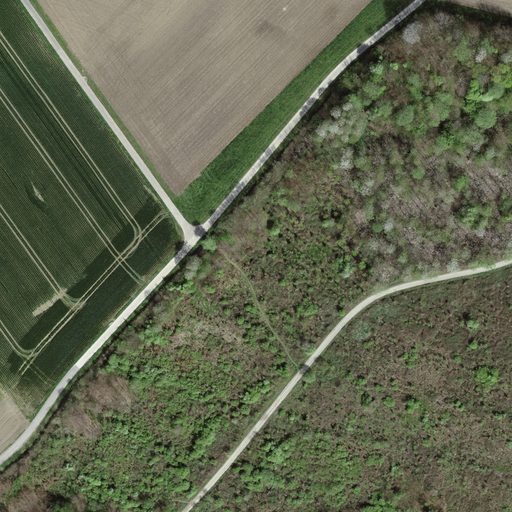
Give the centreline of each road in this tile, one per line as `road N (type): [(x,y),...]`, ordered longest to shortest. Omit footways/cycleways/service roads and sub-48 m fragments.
road 1 (track): [(424,0),(341,70),(202,230)]
road 2 (track): [(194,239),(0,460)]
road 3 (track): [(194,239),(24,0)]
road 4 (track): [(300,373),(371,298),(511,259)]
road 5 (track): [(185,511),(300,373)]
